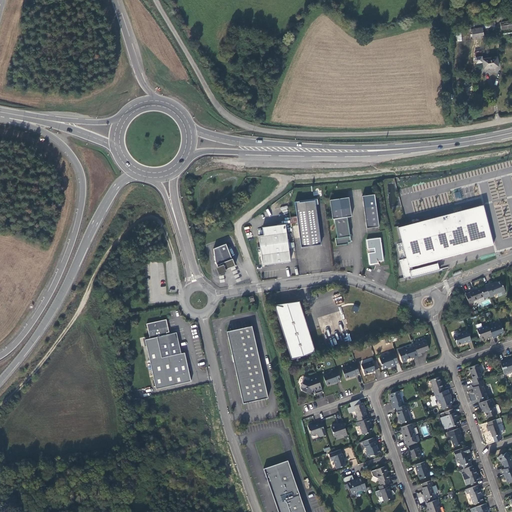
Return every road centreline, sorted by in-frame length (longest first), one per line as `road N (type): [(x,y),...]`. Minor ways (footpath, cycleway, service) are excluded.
road 1 (unclassified): [(511,119),(360,134),(242,124),(216,104),(155,0)]
road 2 (trunk): [(5,117),(60,142),(80,170),(83,193),(52,288),(0,356)]
road 3 (track): [(172,255),(157,221),(134,225),(69,325),(0,406)]
road 4 (trunk): [(0,380),(46,320),(118,183),(137,174)]
road 5 (residential): [(416,299),(343,277),(213,297)]
road 6 (unclassified): [(201,315),(257,511)]
road 7 (primary): [(187,157),(375,150)]
road 8 (primary): [(375,150),(234,141),(190,127)]
road 9 (primary): [(511,132),(375,150)]
road 10 (primary): [(120,118),(78,121),(0,109)]
